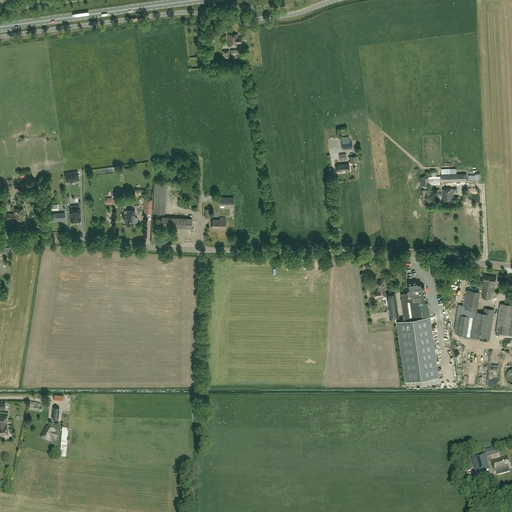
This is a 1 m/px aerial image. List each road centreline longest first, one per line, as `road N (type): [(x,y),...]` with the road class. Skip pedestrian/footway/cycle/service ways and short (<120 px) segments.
road 1 (unclassified): [(511,266),(0,236)]
road 2 (unclassified): [(0,36),(173,12),(248,20),(332,0)]
road 3 (primary): [(199,0),(0,26)]
